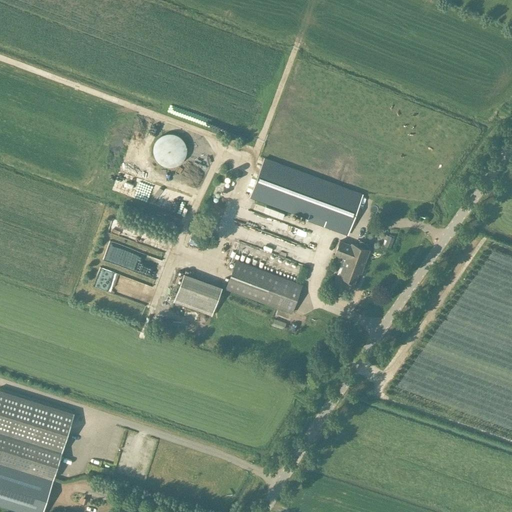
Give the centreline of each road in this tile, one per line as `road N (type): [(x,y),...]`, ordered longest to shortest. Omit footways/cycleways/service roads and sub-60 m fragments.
road 1 (track): [(376,335),(325,306),(314,286),(327,234),(240,201),(252,152),(0,59)]
road 2 (unclassified): [(262,511),(511,147)]
